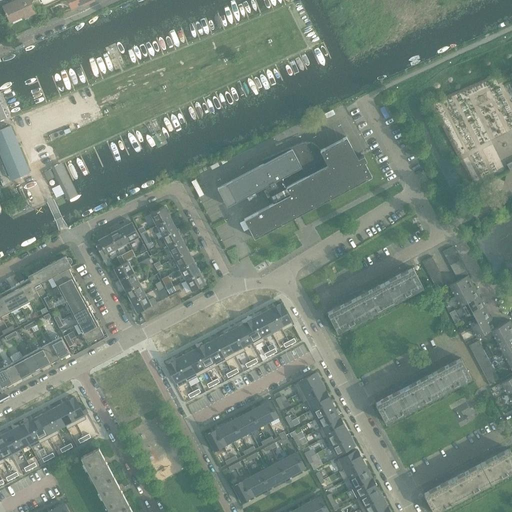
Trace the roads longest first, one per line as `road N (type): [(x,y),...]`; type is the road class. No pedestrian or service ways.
road 1 (residential): [(77,233),(176,186),(231,288)]
road 2 (residential): [(350,401),(459,343),(482,385)]
road 3 (residential): [(155,511),(78,370)]
road 4 (residential): [(324,351),(183,426)]
road 5 (residential): [(282,274),(416,192)]
road 6 (residential): [(324,299),(440,236)]
road 7 (residential): [(134,340),(77,233)]
road 8 (residential): [(0,50),(110,0)]
